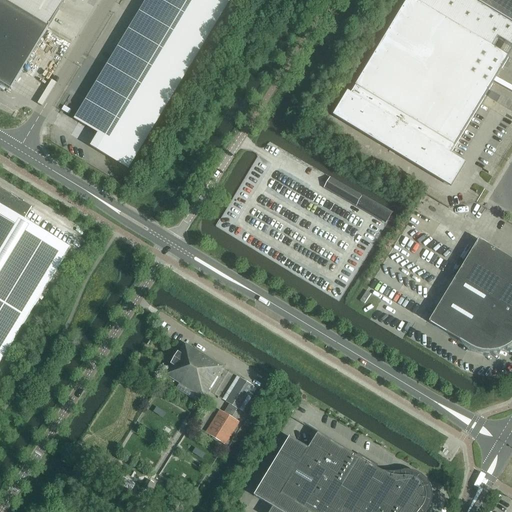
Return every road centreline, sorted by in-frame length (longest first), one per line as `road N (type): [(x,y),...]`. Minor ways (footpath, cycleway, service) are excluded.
road 1 (tertiary): [(505,443),(173,245)]
road 2 (unclassified): [(2,511),(173,245)]
road 3 (tertiary): [(173,245),(18,151)]
road 4 (unclassified): [(18,151),(109,0)]
road 5 (unclassified): [(173,245),(248,127)]
